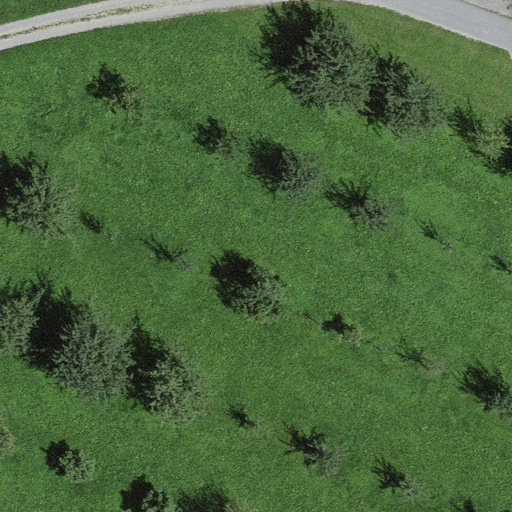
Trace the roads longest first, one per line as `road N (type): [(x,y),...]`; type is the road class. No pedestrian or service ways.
road 1 (track): [(204,0),(0,41)]
road 2 (unclassified): [(511,39),(391,0)]
